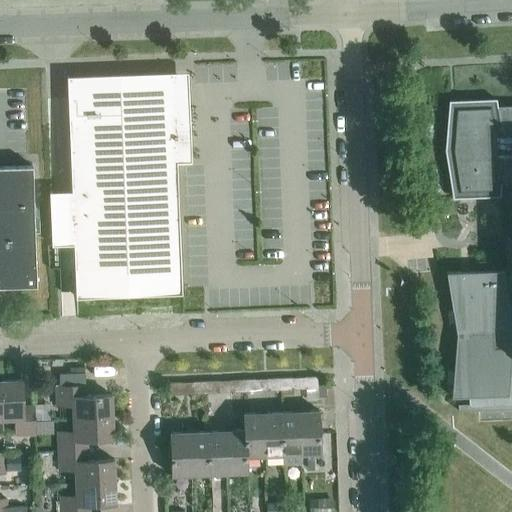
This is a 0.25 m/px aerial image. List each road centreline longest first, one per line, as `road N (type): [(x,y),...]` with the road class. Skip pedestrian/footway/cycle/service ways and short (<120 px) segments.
road 1 (residential): [(0,26),(347,13)]
road 2 (residential): [(362,333),(347,13)]
road 3 (residential): [(138,342),(362,333)]
road 4 (residential): [(369,511),(362,333)]
road 5 (residential): [(143,511),(138,342)]
road 6 (residential): [(347,13),(511,3)]
road 7 (residential): [(0,348),(138,342)]
